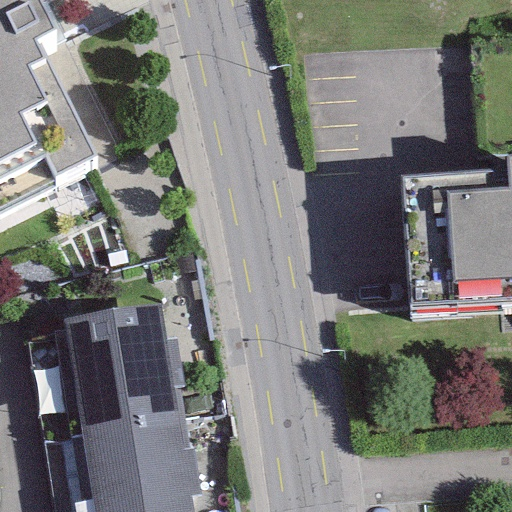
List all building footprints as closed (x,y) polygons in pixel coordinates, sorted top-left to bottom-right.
[(0,0),(0,200),(89,156),(11,0),(0,0)] [(511,32),(485,34),(489,109),(511,107),(511,32)] [(460,193),(363,199),(371,324),(511,314),(511,210),(497,211),(495,171),(459,173),(460,193)] [(179,424),(163,311),(64,326),(81,439),(179,424)] [(192,511),(179,424),(81,439),(91,511),(192,511)]
